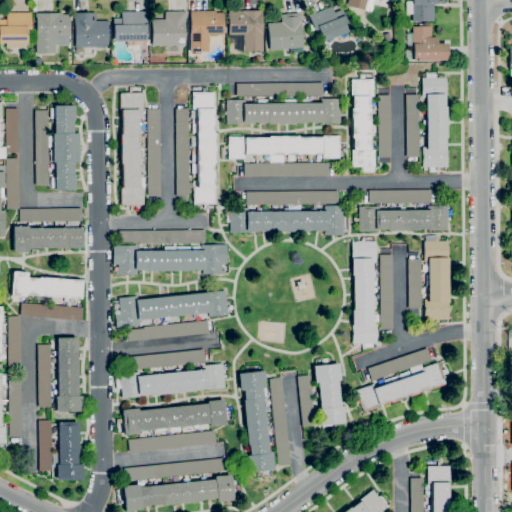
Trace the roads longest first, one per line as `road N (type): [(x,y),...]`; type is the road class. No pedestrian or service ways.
road 1 (residential): [(479,0),(484,511)]
road 2 (residential): [(88,94),(97,115),(103,442),(90,511)]
road 3 (residential): [(484,425),(400,436),(275,511)]
